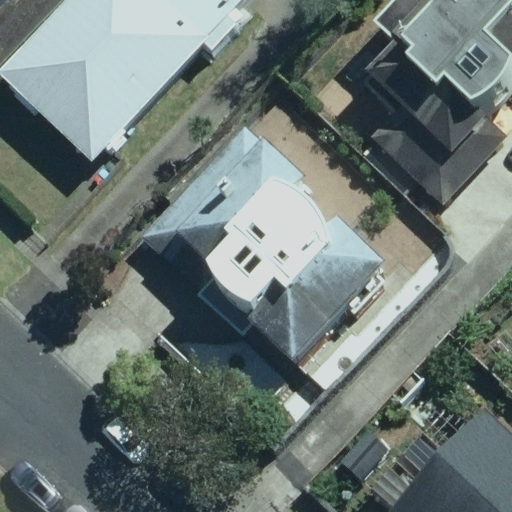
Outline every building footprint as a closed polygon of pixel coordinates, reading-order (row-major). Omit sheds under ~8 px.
[(0,0),(0,23),(21,0),(0,0)] [(110,172),(221,51),(227,57),(258,24),(251,18),(267,0),(84,0),(10,81),(110,172)] [(511,0),(422,0),(395,29),(411,44),(415,48),(385,80),(431,123),(461,91),(471,101),(483,88),(511,115),(511,0)] [(148,236),(260,345),(273,330),(313,369),(411,269),(259,121),(148,236)] [(511,511),(511,398),(511,397),(391,511),(511,511)]
